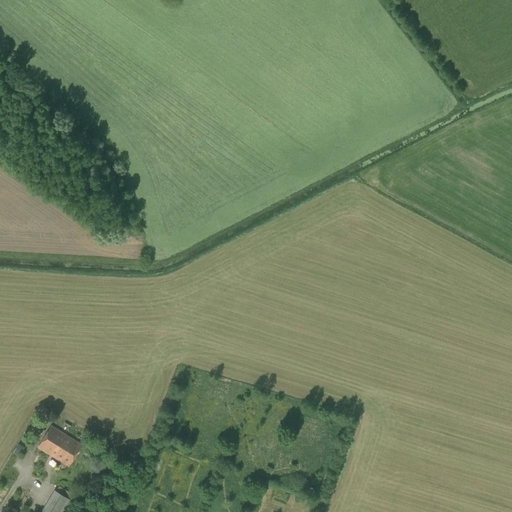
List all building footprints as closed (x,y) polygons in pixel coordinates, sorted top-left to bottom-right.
[(47,410),(42,407),(39,413),(44,415),(47,410)] [(61,444),(66,435),(50,426),(37,447),(49,454),(56,442),(61,444)] [(75,441),(66,435),(61,444),(56,442),(49,454),(68,466),(81,445),(80,444),(83,440),(78,437),(75,441)] [(19,455),(23,447),(18,444),(14,452),(19,455)] [(71,511),(75,507),(67,502),(69,499),(55,491),(42,511),(71,511)] [(77,500),(86,504),(89,496),(80,492),(77,500)]
